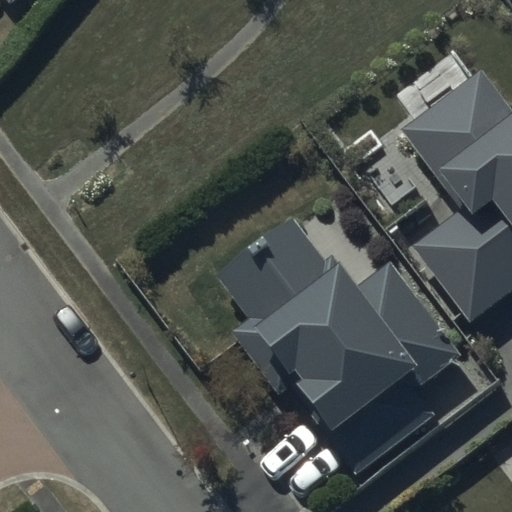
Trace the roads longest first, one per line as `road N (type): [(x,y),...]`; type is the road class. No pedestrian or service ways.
road 1 (residential): [(170,511),(72,384)]
road 2 (residential): [(72,384),(0,288)]
